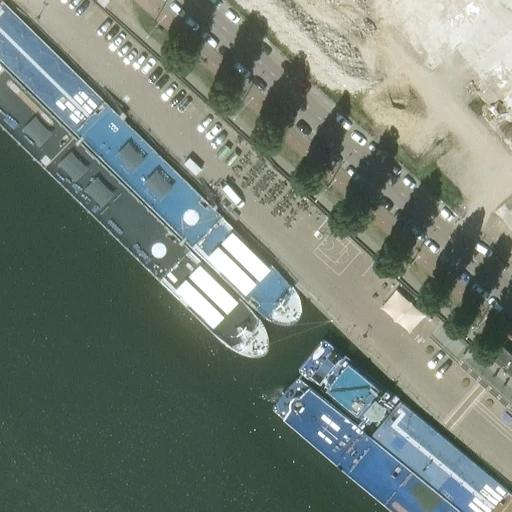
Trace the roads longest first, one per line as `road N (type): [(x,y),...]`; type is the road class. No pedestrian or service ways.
road 1 (residential): [(36,11),(511,433)]
road 2 (residential): [(511,296),(189,0)]
